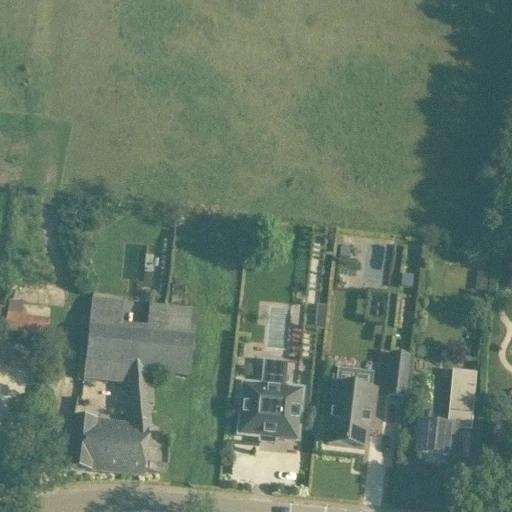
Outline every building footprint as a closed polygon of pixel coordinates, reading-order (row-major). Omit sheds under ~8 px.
[(495,244),(482,243),(480,257),(493,259),(495,244)] [(341,249),(340,260),(350,261),(350,250),(341,249)] [(489,276),(478,274),(475,292),(489,294),(490,289),(487,289),(489,276)] [(401,289),(412,290),(413,278),(402,277),(401,289)] [(194,311),(149,306),(146,334),(120,331),(123,304),(91,300),(81,383),(125,387),(127,397),(153,396),(152,376),(185,380),(194,311)] [(316,307),(313,332),(323,333),(325,309),(316,307)] [(48,322),(7,318),(5,334),(47,338),(48,322)] [(472,321),(475,331),(483,329),(480,318),(472,321)] [(391,358),(386,399),(404,401),(408,360),(391,358)] [(338,384),(369,385),(369,372),(339,371),(338,384)] [(478,376),(469,375),(459,384),(457,401),(475,403),(478,376)] [(238,438),(262,440),(262,436),(274,437),(274,441),(298,443),(303,392),(283,390),(284,382),(260,380),(260,388),(243,386),(238,438)] [(365,451),(367,431),(369,419),(372,419),(376,393),(334,388),(327,447),(365,451)] [(415,429),(413,446),(420,447),(419,458),(425,458),(424,463),(448,466),(449,461),(455,461),(458,431),(472,432),(474,415),(451,413),(449,427),(420,426),(420,429),(415,429)] [(144,479),(148,430),(131,429),(71,424),(65,471),(144,479)]
